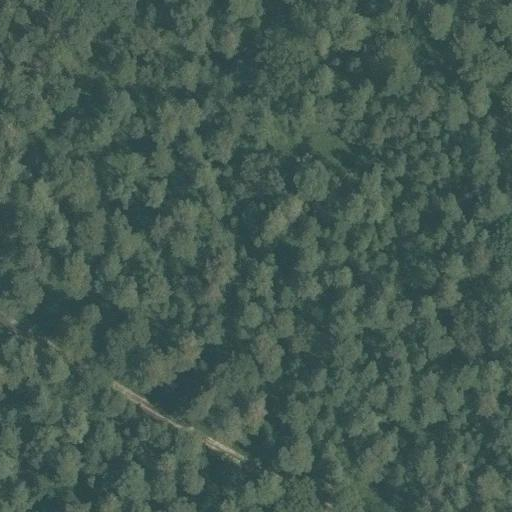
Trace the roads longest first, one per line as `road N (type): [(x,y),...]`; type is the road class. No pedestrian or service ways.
road 1 (track): [(304,511),(0,328)]
road 2 (track): [(154,0),(0,254)]
